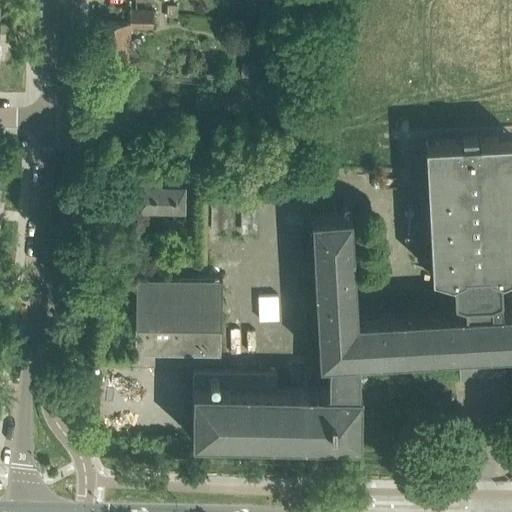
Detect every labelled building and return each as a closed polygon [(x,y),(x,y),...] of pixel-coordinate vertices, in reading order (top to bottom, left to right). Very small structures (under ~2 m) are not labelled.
[(165,4),(165,14),(177,15),(177,5),(165,4)] [(129,20),(97,19),(96,59),(128,60),(129,26),(152,26),(152,8),(129,8),(129,20)] [(242,61),(240,74),(251,76),(253,63),(242,61)] [(500,293),(499,272),(511,267),(511,129),(480,131),(480,126),(465,126),(465,131),(427,133),(427,147),(413,148),(425,236),(430,235),(431,269),(452,275),(453,294),(463,297),(464,308),(356,314),(350,210),(311,213),(319,357),(329,357),(329,387),(277,386),(277,369),(192,368),(191,436),(216,436),(304,438),(359,439),(360,387),(358,387),(358,386),(358,377),(358,355),(457,349),(458,349),(459,359),(503,356),(503,347),(504,347),(511,346),(511,305),(491,306),(490,296),(500,293)] [(137,183),(137,207),(183,208),(184,184),(137,183)] [(185,258),(185,274),(197,274),(197,258),(185,258)]
